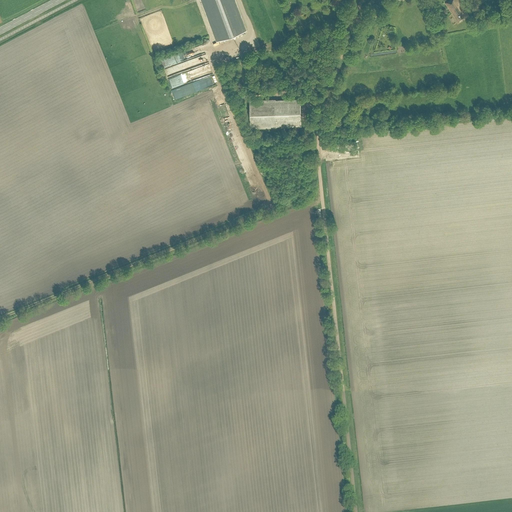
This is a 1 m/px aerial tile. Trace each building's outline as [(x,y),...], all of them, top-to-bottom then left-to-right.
[(202,0),(217,41),(246,30),(234,0),(202,0)] [(460,3),(458,0),(449,0),(445,3),(451,11),(458,22),(467,16),(459,3),(460,3)] [(208,55),(193,58),(195,68),(210,65),(208,55)] [(174,92),(176,99),(183,97),(181,89),(174,92)] [(302,126),(301,99),(250,100),(251,128),(302,126)]
